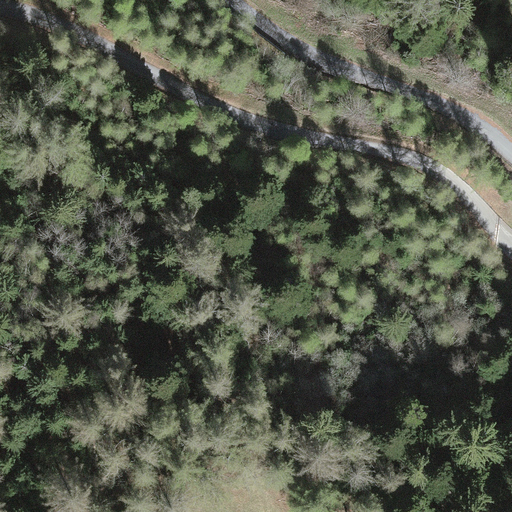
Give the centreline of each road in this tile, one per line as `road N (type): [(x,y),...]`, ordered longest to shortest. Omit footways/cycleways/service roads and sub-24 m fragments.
road 1 (unclassified): [(511,244),(463,189),(418,160),(287,128),(0,9)]
road 2 (unclassified): [(245,0),(299,40),(486,120),(511,150)]
